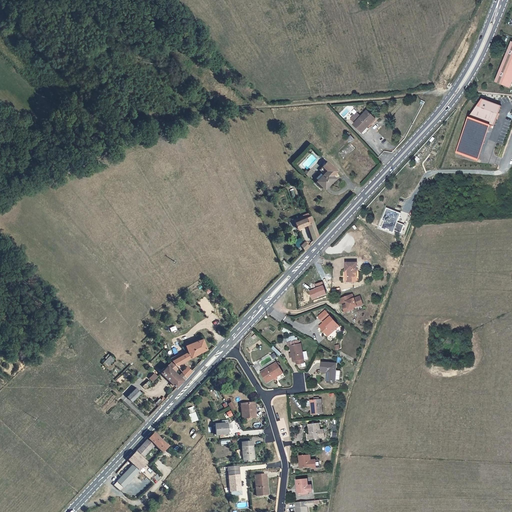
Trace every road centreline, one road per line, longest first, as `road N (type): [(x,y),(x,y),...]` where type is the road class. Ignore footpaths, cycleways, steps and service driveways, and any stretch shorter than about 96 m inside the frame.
road 1 (track): [(456,92),(224,114),(0,204)]
road 2 (primary): [(226,344),(438,115),(470,69),(500,0)]
road 3 (track): [(329,511),(348,393),(435,172)]
road 4 (primary): [(70,511),(226,344)]
